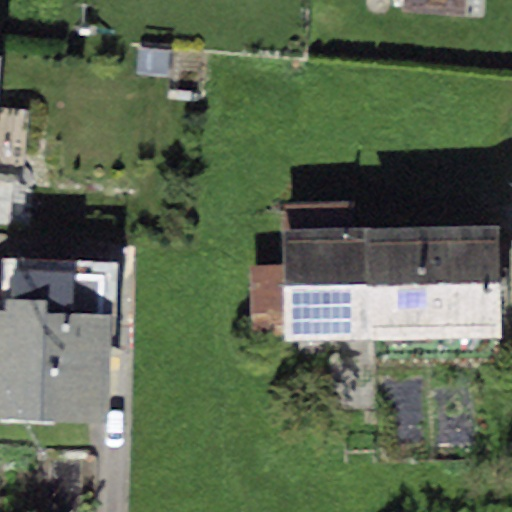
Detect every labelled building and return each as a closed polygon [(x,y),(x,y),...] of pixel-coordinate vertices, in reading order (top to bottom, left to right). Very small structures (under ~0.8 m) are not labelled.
[(284,202),(285,229),(352,228),(351,201),(284,202)] [(501,225),(433,227),(435,341),(503,340),(501,225)] [(435,341),(433,227),(352,228),(285,229),(285,262),(287,330),(287,343),(435,341)] [(287,330),(285,262),(251,262),(252,330),(287,330)] [(6,311),(46,312),(46,303),(6,302),(6,311)] [(0,422),(42,424),(46,312),(6,311),(0,310),(0,422)] [(110,314),(46,312),(42,424),(106,426),(110,314)]
